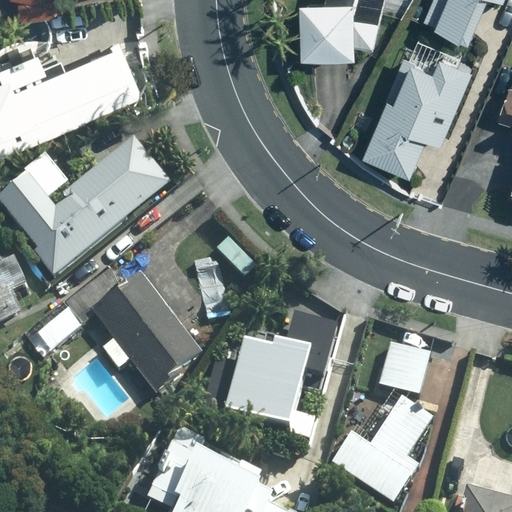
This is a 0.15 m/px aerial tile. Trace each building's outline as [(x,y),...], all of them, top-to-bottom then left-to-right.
[(13,0),(11,15),(53,22),(56,0),(13,0)] [(324,0),(324,1),(297,2),(299,58),(352,56),(352,46),(372,50),(383,0),(324,0)] [(494,0),(500,2),(501,0),(431,0),(422,22),(434,27),(457,37),(472,0),(494,0)] [(416,39),(407,58),(402,56),(360,156),(407,176),(423,138),(439,145),(473,62),(416,39)] [(0,157),(136,96),(116,45),(32,74),(22,47),(6,52),(9,62),(1,64),(4,74),(0,75),(0,157)] [(496,124),(511,128),(511,181),(507,199),(511,200),(511,87),(506,86),(496,124)] [(167,189),(126,141),(53,202),(30,175),(0,200),(0,204),(62,278),(167,189)] [(9,262),(0,265),(0,329),(21,322),(13,301),(23,297),(9,262)] [(122,291),(108,273),(75,297),(60,309),(64,315),(35,338),(49,356),(94,322),(156,401),(170,390),(167,386),(200,360),(137,279),(122,291)] [(278,299),(264,291),(243,323),(257,331),(278,299)] [(220,358),(206,403),(291,429),(307,378),(327,384),(346,324),(285,305),(271,351),(246,343),(239,364),(220,358)] [(388,349),(375,392),(416,404),(429,361),(388,349)] [(391,511),(418,474),(408,467),(434,429),(403,408),(370,455),(352,442),(332,471),(390,511),(391,511)] [(148,508),(154,511),(269,511),(175,459),(148,508)] [(511,511),(470,502),(467,511),(511,511)]
